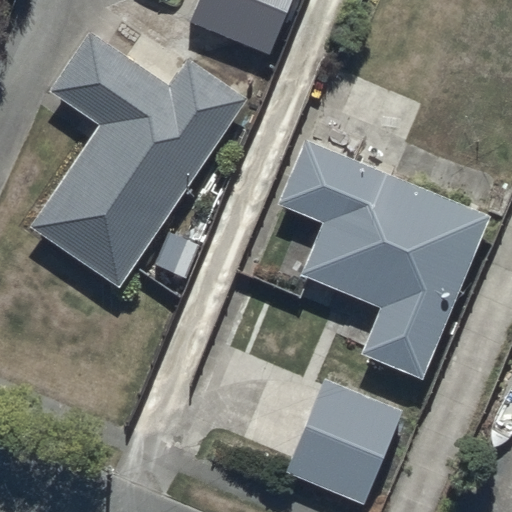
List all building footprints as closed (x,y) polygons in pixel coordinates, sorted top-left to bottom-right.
[(189,0),(185,10),(264,45),(284,0),(189,0)] [(27,216),(117,276),(244,87),(184,47),(166,73),(87,19),(46,80),(96,114),(27,216)] [(357,342),(419,367),(487,204),(301,127),(275,192),(320,210),(298,263),(377,296),(357,342)] [(197,235),(166,223),(152,256),(184,268),(197,235)] [(322,370),(284,463),(361,495),(399,402),(322,370)]
